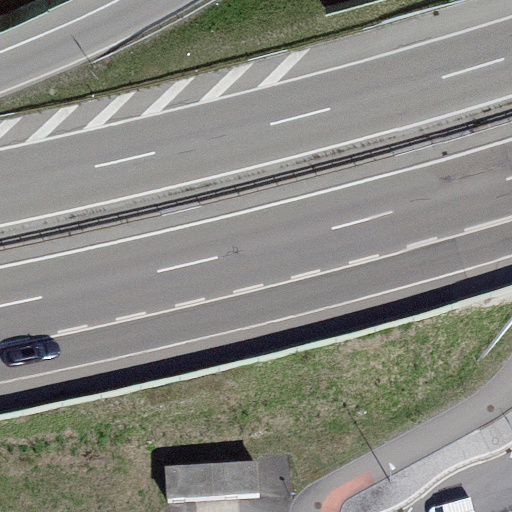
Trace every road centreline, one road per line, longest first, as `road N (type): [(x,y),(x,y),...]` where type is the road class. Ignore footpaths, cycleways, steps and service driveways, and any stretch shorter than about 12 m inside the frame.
road 1 (motorway): [(511,55),(0,189)]
road 2 (motorway): [(0,309),(353,226)]
road 3 (motorway): [(353,226),(511,181)]
road 4 (motorway): [(149,0),(0,68)]
road 5 (motorway): [(353,226),(511,201)]
